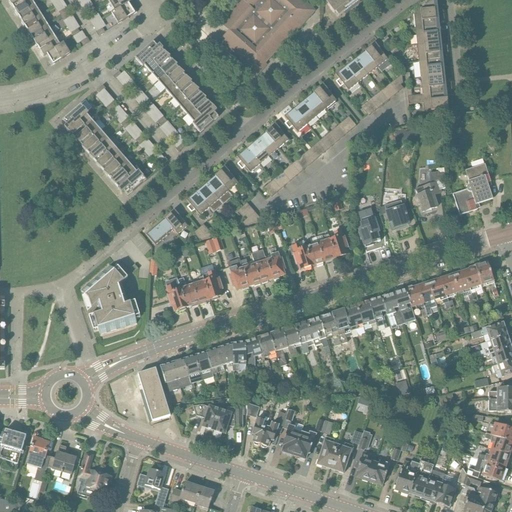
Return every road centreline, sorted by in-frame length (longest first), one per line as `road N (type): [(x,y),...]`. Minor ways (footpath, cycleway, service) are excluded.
road 1 (tertiary): [(120,361),(503,235)]
road 2 (residential): [(248,130),(410,0)]
road 3 (residential): [(103,254),(248,130)]
road 4 (residential): [(154,18),(69,83),(0,99)]
road 5 (residential): [(154,18),(248,130)]
